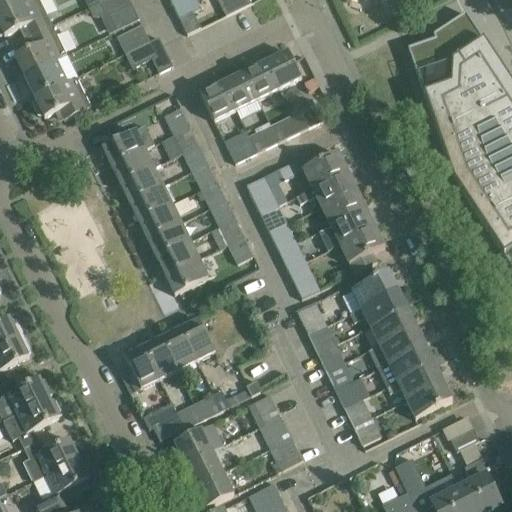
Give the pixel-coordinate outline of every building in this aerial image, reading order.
[(27,29),(32,39),(53,28),(39,0),(37,0),(0,18),(0,39),(4,37),(5,39),(27,29)] [(0,0),(0,18),(37,0),(35,0),(28,4),(25,0),(0,0)] [(88,0),(85,2),(90,12),(113,0),(88,0)] [(118,33),(140,23),(128,0),(113,0),(90,12),(94,19),(98,20),(106,16),(108,20),(111,18),(118,33)] [(201,11),(195,0),(176,0),(170,3),(179,20),(194,13),(194,15),(201,11)] [(217,0),(226,19),(252,6),(248,0),(217,0)] [(511,85),(466,16),(434,38),(435,42),(408,52),(452,176),(454,175),(461,188),(458,189),(511,270),(511,85)] [(117,40),(125,57),(150,44),(142,27),(117,40)] [(24,78),(25,81),(57,65),(57,64),(68,59),(53,28),(32,39),(37,49),(15,60),(16,63),(14,64),(13,66),(20,80),(24,78)] [(159,40),(150,44),(164,74),(173,70),(159,40)] [(125,57),(132,71),(152,62),(159,77),(164,74),(150,44),(125,57)] [(288,55),(266,65),(280,93),(302,82),(288,55)] [(25,81),(36,102),(77,81),(67,85),(57,65),(25,81)] [(266,65),(244,76),(258,104),(280,93),(266,65)] [(244,76),(222,87),(236,115),(258,104),(244,76)] [(77,81),(36,102),(32,104),(38,118),(41,119),(44,118),(45,121),(60,114),(65,123),(91,110),(77,81)] [(213,85),(199,92),(202,97),(201,97),(215,125),(236,115),(222,87),(216,90),(213,85)] [(300,136),(323,124),(312,102),(290,113),(293,119),(300,136)] [(191,131),(181,112),(165,120),(174,138),(173,139),(173,140),(191,131)] [(293,119),(271,130),(279,146),(300,136),(293,119)] [(112,170),(145,153),(155,149),(145,129),(102,150),(112,170)] [(249,141),(257,157),(279,146),(271,130),(249,141)] [(173,140),(182,158),(200,149),(191,131),(173,140)] [(225,146),(236,167),(257,157),(249,141),(246,135),(225,146)] [(200,149),(182,158),(191,176),(209,167),(200,149)] [(112,170),(121,188),(154,171),(161,167),(158,161),(151,164),(145,153),(112,170)] [(278,189),(304,176),(312,191),(347,173),(338,156),(303,173),(298,164),(246,189),(260,217),(278,208),(279,210),(287,206),(278,189)] [(191,176),(200,194),(218,185),(209,167),(191,176)] [(121,188),(130,206),(163,190),(154,171),(121,188)] [(357,193),(347,173),(312,191),(313,193),(301,199),(305,207),(316,201),(321,211),(357,193)] [(209,213),(227,204),(218,185),(200,194),(209,213)] [(130,206),(139,224),(172,208),(163,190),(130,206)] [(366,211),(357,193),(321,211),(330,229),(366,211)] [(209,213),(218,231),(236,222),(227,204),(209,213)] [(139,224),(148,243),(181,226),(172,208),(139,224)] [(288,228),(279,210),(278,208),(260,217),(270,237),(288,228)] [(330,229),(319,235),(328,254),(340,248),(376,230),(366,211),(330,229)] [(222,239),(227,249),(245,240),(236,222),(218,231),(222,239)] [(148,243),(157,261),(190,244),(181,226),(148,243)] [(296,246),(288,228),(270,237),(279,255),(296,246)] [(385,250),(376,230),(340,248),(354,277),(377,266),(372,256),(385,250)] [(218,231),(209,235),(213,244),(222,239),(218,231)] [(254,260),(245,240),(227,249),(236,269),(241,266),(250,262),(254,260)] [(157,261),(166,279),(199,263),(190,244),(157,261)] [(306,265),(296,246),(279,255),(288,273),(306,265)] [(199,263),(166,279),(175,299),(215,279),(206,259),(199,263)] [(250,262),(241,266),(246,274),(254,270),(250,262)] [(320,294),(306,265),(288,273),(302,303),(320,294)] [(351,317),(351,318),(398,295),(389,276),(352,294),(361,312),(351,317)] [(365,321),(370,331),(407,312),(398,295),(351,318),(355,326),(365,321)] [(237,297),(225,302),(229,311),(241,306),(237,297)] [(308,339),(326,330),(314,306),(297,315),(308,339)] [(369,353),(369,354),(416,331),(407,312),(370,331),(379,348),(369,353)] [(0,325),(0,350),(24,338),(17,324),(14,323),(11,324),(10,321),(0,325)] [(199,322),(181,332),(197,365),(216,356),(199,322)] [(332,341),(326,330),(308,339),(317,357),(336,349),(332,341)] [(369,354),(378,372),(425,349),(416,331),(369,354)] [(181,332),(162,341),(179,374),(197,365),(181,332)] [(24,338),(0,350),(0,374),(29,360),(28,357),(30,356),(31,354),(24,338)] [(337,339),(332,341),(336,349),(341,346),(337,339)] [(162,341),(143,350),(160,383),(179,374),(162,341)] [(343,363),(336,349),(317,357),(327,375),(344,367),(343,363)] [(388,368),(397,385),(434,367),(425,349),(378,372),(379,373),(388,368)] [(160,383),(143,350),(136,354),(134,350),(123,355),(130,371),(125,373),(136,395),(141,393),(160,383)] [(344,367),(327,375),(326,375),(335,393),(336,393),(353,384),(344,367)] [(400,392),(407,405),(444,387),(434,367),(397,385),(388,390),(391,397),(400,392)] [(7,398),(17,417),(49,401),(48,399),(53,397),(46,384),(44,383),(41,384),(40,382),(7,398)] [(262,395),(257,384),(247,389),(253,399),(262,395)] [(363,403),(353,384),(336,393),(345,412),(363,403)] [(444,387),(407,405),(416,423),(453,405),(444,387)] [(222,394),(214,398),(222,415),(230,411),(226,403),(222,394)] [(222,415),(214,398),(195,408),(203,424),(222,415)] [(282,421),(271,398),(249,409),(260,432),(282,421)] [(19,441),(24,452),(39,444),(34,434),(59,421),(58,420),(63,418),(55,402),(51,404),(49,401),(17,417),(2,424),(12,444),(19,441)] [(354,430),(371,421),(379,418),(375,411),(368,414),(363,403),(345,412),(354,430)] [(185,433),(177,417),(171,406),(162,411),(167,422),(152,429),(160,445),(185,433)] [(203,424),(195,408),(177,417),(185,433),(203,424)] [(293,442),(282,421),(260,432),(271,453),(293,442)] [(371,421),(354,430),(354,431),(363,449),(381,441),(371,421)] [(174,446),(186,469),(213,455),(212,454),(224,448),(214,426),(174,446)] [(480,445),(473,432),(451,444),(457,456),(480,445)] [(304,464),(293,442),(271,453),(282,475),(304,464)] [(24,465),(34,485),(79,462),(70,443),(45,455),(39,444),(24,452),(29,462),(24,465)] [(186,469),(196,490),(224,477),(213,455),(186,469)] [(471,484),(458,490),(468,511),(493,511),(501,508),(489,486),(498,481),(487,460),(465,471),(471,484)] [(31,511),(67,511),(60,497),(89,482),(79,462),(34,485),(43,504),(30,510),(31,511)] [(402,485),(401,485),(414,511),(468,511),(458,490),(446,496),(439,483),(423,491),(419,483),(416,484),(406,465),(396,471),(402,485)] [(224,477),(196,490),(207,511),(234,498),(224,477)] [(414,511),(401,485),(398,487),(403,499),(399,500),(394,491),(378,498),(384,511),(414,511)] [(280,511),(286,509),(275,487),(248,500),(253,511),(280,511)]
